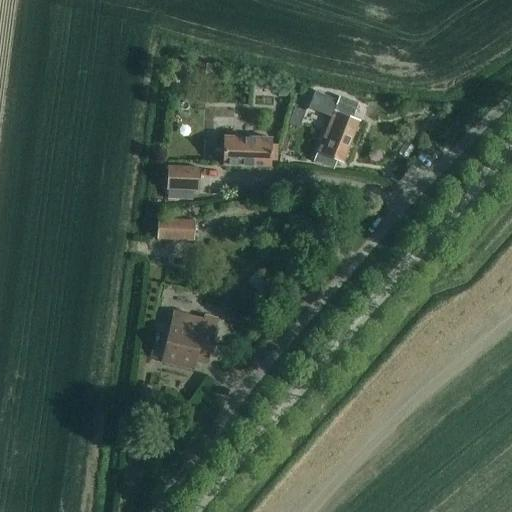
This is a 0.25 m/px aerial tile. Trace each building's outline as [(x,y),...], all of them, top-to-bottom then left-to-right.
[(205,64),(205,74),(214,75),(215,65),(205,64)] [(316,92),(308,109),(330,118),(316,153),(313,161),(332,169),(336,161),(341,163),(358,121),(352,118),(353,115),(358,105),(339,97),(337,101),(316,92)] [(295,108),(288,123),(299,127),(305,112),(295,108)] [(272,139),(224,137),(223,166),(271,167),(272,139)] [(199,191),(200,169),(168,167),(167,190),(199,191)] [(328,207),(316,223),(325,230),(337,214),(328,207)] [(180,220),(180,240),(194,240),(195,221),(180,220)] [(204,320),(174,313),(162,363),(193,370),(195,362),(207,364),(218,319),(205,316),(204,320)] [(130,456),(145,464),(154,446),(138,438),(130,456)]
